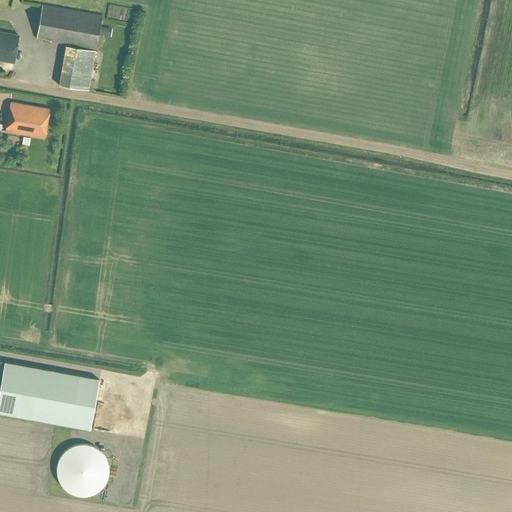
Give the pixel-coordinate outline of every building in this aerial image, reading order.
[(43,4),(37,38),(96,48),(102,15),(43,4)] [(111,35),(112,27),(101,26),(100,34),(111,35)] [(0,59),(14,62),(19,35),(0,31),(0,59)] [(65,45),(58,85),(88,90),(95,51),(65,45)] [(11,101),(5,131),(45,138),(50,108),(11,101)] [(99,379),(4,362),(0,384),(0,412),(90,429),(99,379)] [(112,479),(90,438),(53,459),(75,499),(112,479)] [(0,505),(21,510),(29,451),(0,445),(0,505)]
